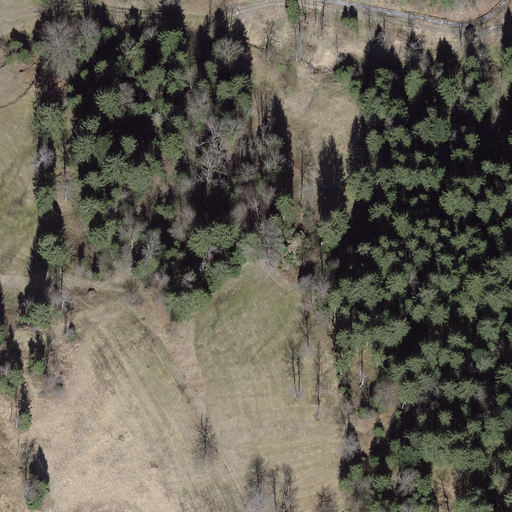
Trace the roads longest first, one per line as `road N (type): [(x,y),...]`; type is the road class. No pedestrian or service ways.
road 1 (track): [(0,20),(89,4),(406,47),(511,27)]
road 2 (track): [(195,405),(254,511)]
